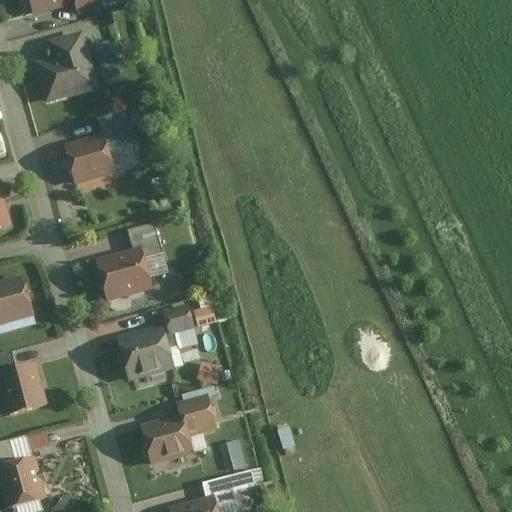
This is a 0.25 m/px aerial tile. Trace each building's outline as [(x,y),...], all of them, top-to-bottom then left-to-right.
[(30,0),(35,18),(76,11),(78,20),(108,13),(105,0),(30,0)] [(55,62),(38,65),(48,107),(104,92),(87,33),(49,42),(55,62)] [(102,46),(105,76),(122,74),(119,44),(102,46)] [(110,136),(65,147),(76,188),(121,177),(110,136)] [(0,234),(15,230),(2,184),(0,184),(0,234)] [(146,249),(98,261),(109,305),(158,293),(146,249)] [(27,279),(0,285),(0,330),(38,321),(27,279)] [(200,326),(216,324),(214,307),(198,309),(200,326)] [(166,328),(118,340),(130,386),(184,373),(176,340),(198,335),(191,308),(163,315),(166,328)] [(0,397),(5,422),(51,412),(41,368),(18,373),(14,355),(0,357),(0,397)] [(221,384),(226,366),(206,361),(201,378),(221,384)] [(182,419),(143,429),(154,471),(198,460),(193,440),(220,434),(212,399),(179,407),(182,419)] [(229,447),(226,466),(246,468),(248,450),(229,447)] [(40,461),(0,470),(0,479),(7,511),(17,511),(50,504),(40,461)] [(221,511),(218,500),(170,511),(221,511)]
